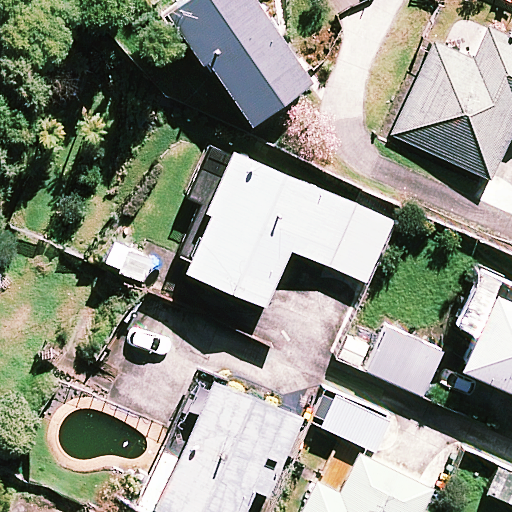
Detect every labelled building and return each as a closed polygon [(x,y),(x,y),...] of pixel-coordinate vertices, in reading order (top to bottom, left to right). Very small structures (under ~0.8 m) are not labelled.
[(309,76),(254,0),(168,0),(164,3),(248,120),(309,76)] [(511,36),(483,24),(469,56),(431,39),(390,133),(488,176),(511,119),(511,36)] [(352,201),(228,148),(178,264),(261,299),(284,243),(327,261),(352,201)] [(153,254),(119,239),(106,270),(140,285),(153,254)] [(511,280),(479,265),(453,323),(468,330),(455,359),(511,385),(511,280)] [(438,348),(383,324),(374,346),(345,334),(336,355),(419,392),(438,348)] [(296,412),(205,372),(148,504),(165,511),(238,511),(251,484),(263,489),(296,412)] [(413,511),(427,485),(356,450),(337,490),(313,478),(296,511),(413,511)] [(511,470),(498,463),(485,490),(511,502),(511,470)]
